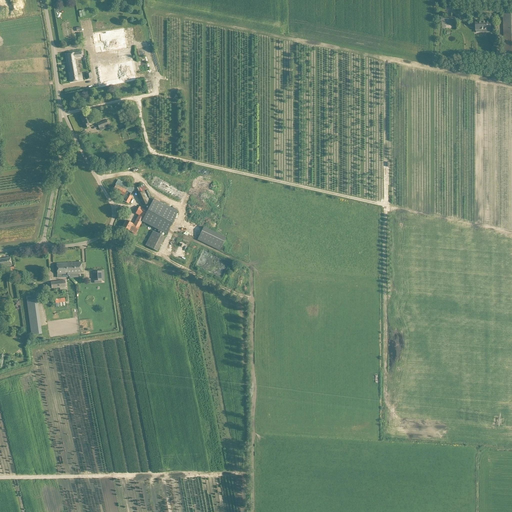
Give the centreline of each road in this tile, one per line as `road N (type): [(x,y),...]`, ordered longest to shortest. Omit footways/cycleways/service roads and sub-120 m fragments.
road 1 (unclassified): [(42,245),(87,243),(114,217),(60,110)]
road 2 (unclassified): [(42,245),(60,110)]
